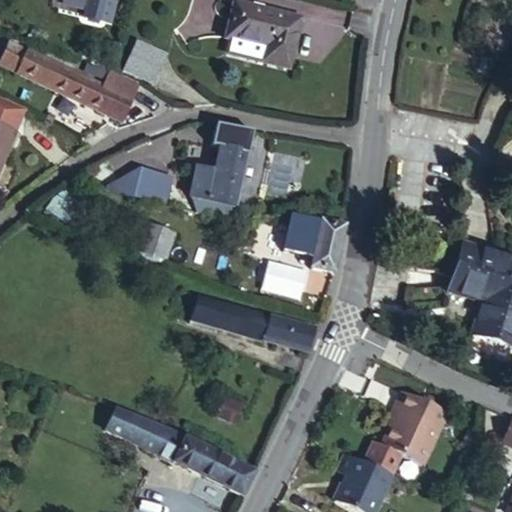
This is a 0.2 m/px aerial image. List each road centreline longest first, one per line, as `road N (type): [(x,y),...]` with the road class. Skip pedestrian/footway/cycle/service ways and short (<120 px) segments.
road 1 (residential): [(370,147),(214,115),(145,128),(66,171),(0,227)]
road 2 (residential): [(253,511),(338,328)]
road 3 (residential): [(338,328),(511,404)]
road 4 (residential): [(338,328),(359,254),(370,147)]
road 5 (residential): [(370,147),(394,0)]
road 6 (unknown): [(370,147),(511,169)]
